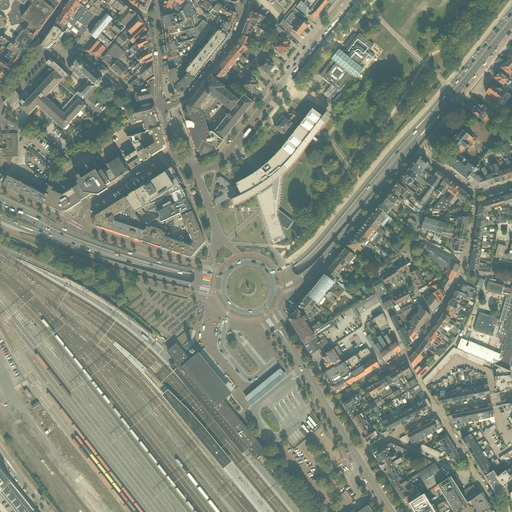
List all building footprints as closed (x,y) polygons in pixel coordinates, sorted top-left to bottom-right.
[(4,28),(6,30),(2,36),(14,46),(26,29),(35,37),(40,31),(29,23),(26,21),(26,20),(22,18),(24,15),(29,9),(29,8),(23,4),(17,0),(0,0),(0,13),(2,15),(7,19),(6,19),(7,20),(5,22),(7,24),(4,28)] [(17,0),(23,4),(29,8),(32,5),(33,3),(28,0),(17,0)] [(45,1),(42,0),(28,0),(33,3),(32,5),(36,8),(37,7),(39,8),(39,7),(41,8),(42,9),(43,8),(46,9),(52,14),(55,10),(51,6),(44,2),(45,1)] [(47,0),(50,2),(52,4),(52,5),(51,6),(55,10),(56,8),(60,4),(54,0),(47,0)] [(86,27),(92,18),(95,21),(98,17),(94,13),(93,14),(89,11),(83,6),(83,7),(74,0),(71,0),(64,11),(78,21),(86,27)] [(95,0),(88,0),(87,2),(87,1),(85,4),(83,6),(89,11),(94,5),(97,1),(95,0)] [(121,12),(126,6),(119,0),(111,9),(109,11),(90,34),(96,39),(97,38),(101,33),(110,23),(119,14),(121,12)] [(100,7),(104,0),(98,0),(97,1),(94,5),(98,9),(102,12),(104,10),(100,7)] [(111,0),(104,0),(100,7),(104,10),(105,8),(111,0)] [(111,0),(105,8),(108,11),(109,11),(111,9),(119,0),(118,0),(111,0)] [(139,8),(146,13),(149,7),(152,0),(141,0),(140,3),(142,4),(140,6),(139,8)] [(172,0),(166,0),(165,4),(162,13),(163,18),(175,14),(176,16),(179,15),(183,22),(196,15),(197,14),(193,8),(194,7),(189,1),(187,0),(185,0),(180,4),(176,2),(172,0)] [(218,3),(214,0),(205,0),(201,6),(210,13),(218,3)] [(308,17),(309,15),(315,20),(314,19),(316,17),(316,18),(317,17),(316,17),(318,15),(319,16),(329,3),(325,0),(307,0),(305,3),(302,0),(301,2),(301,1),(296,7),(296,8),(297,8),(306,15),(306,16),(306,15),(308,17)] [(385,10),(395,18),(403,9),(394,1),(385,10)] [(210,13),(207,17),(212,21),(217,15),(223,7),(218,3),(210,13)] [(47,21),(50,17),(52,14),(46,9),(43,8),(42,9),(41,8),(39,7),(39,8),(37,7),(36,8),(32,5),(29,8),(29,9),(24,15),(22,18),(26,20),(26,21),(29,23),(40,31),(41,29),(43,27),(47,21)] [(94,13),(98,17),(102,12),(98,9),(94,5),(89,11),(93,14),(94,13)] [(129,8),(126,6),(121,12),(119,14),(110,23),(101,33),(111,43),(113,42),(105,35),(107,33),(113,25),(115,23),(117,20),(118,21),(129,8)] [(221,14),(224,16),(228,10),(223,7),(217,15),(219,17),(221,14)] [(304,16),(294,7),(292,10),(294,12),(294,11),(302,17),(304,16)] [(133,11),(129,8),(118,21),(117,20),(115,23),(113,25),(107,33),(105,35),(113,42),(118,35),(112,30),(115,26),(117,28),(121,24),(133,11)] [(252,8),(251,12),(249,17),(259,21),(260,22),(264,23),(266,17),(266,16),(261,14),(262,12),(252,8)] [(237,14),(228,10),(224,16),(225,16),(224,20),(232,27),(237,15),(237,14)] [(78,21),(64,11),(60,16),(79,31),(82,27),(87,31),(88,29),(86,27),(78,21)] [(136,15),(133,11),(121,24),(117,28),(115,26),(112,30),(118,35),(125,27),(136,15)] [(297,35),(299,37),(308,26),(292,13),(285,21),(284,20),(279,25),(290,33),(292,30),(297,34),(297,35)] [(163,18),(165,30),(178,26),(183,22),(179,15),(176,16),(175,14),(163,18)] [(392,29),(397,32),(404,19),(401,17),(399,20),(387,14),(385,17),(396,23),(392,29)] [(203,20),(202,19),(201,19),(199,20),(196,15),(183,22),(178,26),(165,30),(166,36),(197,27),(201,23),(203,20)] [(76,34),(78,32),(79,31),(60,16),(57,20),(70,30),(71,30),(76,34)] [(126,36),(141,21),(138,16),(123,33),(126,36)] [(217,20),(223,24),(220,27),(221,28),(229,35),(232,27),(224,20),(220,17),(217,20)] [(258,28),(259,25),(260,22),(259,21),(249,17),(246,24),(256,27),(258,28)] [(375,23),(370,18),(365,23),(371,28),(375,23)] [(57,20),(54,25),(54,26),(64,33),(72,39),(76,34),(71,30),(70,30),(57,20)] [(144,25),(142,22),(141,20),(141,21),(126,36),(123,33),(117,40),(123,45),(127,41),(143,26),(144,25)] [(448,30),(449,23),(440,22),(439,29),(448,30)] [(167,47),(198,39),(199,37),(200,33),(206,26),(201,23),(197,27),(166,36),(167,47)] [(255,41),(260,29),(258,28),(256,27),(246,24),(242,35),(251,39),(255,41)] [(365,24),(360,29),(365,33),(370,28),(365,24)] [(138,40),(147,30),(144,25),(143,26),(127,41),(132,46),(138,40)] [(55,43),(57,43),(57,44),(64,33),(54,26),(40,45),(47,50),(55,43)] [(272,34),(274,36),(275,36),(275,35),(276,35),(277,34),(278,34),(279,34),(280,34),(281,34),(282,34),(282,35),(283,35),(285,33),(278,27),(277,28),(274,31),(272,33),(272,34)] [(229,35),(221,28),(220,29),(214,37),(213,37),(212,38),(213,38),(208,44),(217,51),(221,45),(222,46),(223,43),(228,37),(228,36),(229,35)] [(34,39),(35,37),(26,29),(14,46),(23,53),(25,51),(33,40),(34,39)] [(150,38),(147,30),(138,40),(140,43),(150,38)] [(107,47),(111,43),(101,33),(97,38),(107,47)] [(335,97),(339,92),(352,76),(355,79),(360,72),(361,73),(364,69),(359,66),(367,57),(369,55),(373,58),(375,56),(369,51),(374,45),(359,34),(351,44),(344,53),(339,50),(331,59),(332,60),(321,74),(319,76),(324,79),(331,85),(327,91),(335,97)] [(239,43),(246,49),(248,46),(251,39),(242,35),(239,43)] [(14,46),(2,36),(0,38),(0,43),(2,46),(19,58),(23,53),(14,46)] [(96,56),(100,55),(107,47),(97,38),(96,39),(85,51),(96,56)] [(129,50),(132,55),(128,57),(132,61),(139,54),(137,51),(141,48),(143,46),(151,43),(150,38),(140,43),(138,40),(132,46),(129,50)] [(289,49),(290,48),(289,47),(291,45),(284,39),(282,41),(279,38),(276,43),(275,42),(273,43),(272,45),(272,46),(283,55),(286,52),(287,52),(287,51),(288,52),(289,52),(290,50),(290,49),(289,49)] [(195,42),(198,39),(167,47),(168,54),(183,50),(187,48),(192,42),(194,44),(195,42)] [(117,40),(102,57),(103,61),(111,69),(119,60),(125,54),(128,50),(129,50),(132,46),(127,41),(123,45),(117,40)] [(168,54),(168,59),(179,56),(184,55),(186,57),(195,46),(195,45),(194,44),(192,42),(187,48),(183,50),(168,54)] [(143,51),(152,47),(151,43),(143,46),(141,48),(137,51),(139,54),(143,51)] [(247,56),(244,54),(247,49),(246,49),(239,43),(234,49),(245,58),(247,56)] [(197,58),(205,65),(210,59),(212,57),(217,51),(208,44),(203,51),(202,50),(201,51),(202,52),(197,58)] [(19,58),(2,46),(0,49),(0,52),(15,64),(19,58)] [(152,52),(152,47),(143,51),(139,54),(132,61),(135,63),(146,55),(152,52)] [(245,58),(234,49),(229,55),(236,61),(238,58),(244,63),(247,60),(245,58)] [(0,58),(12,68),(15,64),(0,52),(0,58)] [(144,61),(153,57),(152,52),(146,55),(135,63),(127,71),(121,77),(123,80),(131,72),(134,70),(135,68),(144,61)] [(109,71),(102,65),(98,69),(81,54),(78,56),(71,64),(68,67),(74,72),(86,83),(76,93),(85,101),(97,88),(99,87),(100,87),(100,88),(107,95),(107,94),(109,94),(109,95),(112,91),(112,90),(112,89),(112,88),(105,82),(104,82),(104,78),(103,77),(109,71)] [(132,61),(128,57),(125,54),(119,60),(111,69),(115,72),(118,69),(120,71),(132,61)] [(229,55),(224,61),(232,67),(239,73),(241,70),(236,67),(238,64),(236,62),(237,61),(236,61),(229,55)] [(177,67),(180,64),(182,63),(182,62),(183,60),(183,58),(180,59),(179,56),(168,59),(168,67),(169,71),(170,71),(171,70),(173,70),(174,69),(176,68),(177,67)] [(153,61),(153,57),(144,61),(135,68),(134,70),(131,72),(123,80),(126,83),(132,77),(135,74),(134,74),(135,74),(137,71),(138,71),(141,68),(153,61)] [(441,57),(434,62),(438,68),(445,63),(441,57)] [(0,58),(0,62),(1,63),(0,64),(0,65),(9,72),(12,68),(0,58)] [(62,82),(64,83),(69,77),(50,58),(46,62),(47,63),(46,64),(48,65),(50,67),(51,67),(55,71),(55,72),(64,80),(62,82)] [(201,71),(205,65),(197,58),(192,64),(190,62),(188,64),(190,66),(186,72),(188,74),(190,76),(194,79),(195,79),(194,79),(199,73),(201,71)] [(269,61),(270,61),(266,58),(259,67),(267,74),(274,66),(272,64),(269,61)] [(115,72),(121,77),(127,71),(135,63),(132,61),(120,71),(118,69),(115,72)] [(147,69),(153,66),(153,61),(141,68),(138,71),(137,71),(135,74),(134,74),(135,74),(132,77),(126,83),(129,85),(135,79),(138,78),(147,69)] [(230,75),(230,76),(234,79),(236,76),(231,72),(233,70),(231,68),(232,67),(224,61),(219,67),(230,75)] [(511,66),(506,62),(505,63),(504,64),(504,65),(503,66),(502,68),(504,70),(503,70),(508,73),(511,76),(511,66)] [(177,77),(182,71),(182,66),(180,64),(177,67),(176,68),(174,69),(173,70),(171,70),(170,71),(170,73),(172,79),(177,77)] [(0,71),(6,76),(9,72),(0,65),(0,71)] [(154,69),(153,66),(147,69),(138,78),(135,79),(129,85),(134,90),(135,94),(139,93),(139,92),(136,89),(154,74),(154,69)] [(219,67),(214,74),(224,83),(228,78),(230,76),(230,75),(219,67)] [(182,71),(177,77),(172,79),(175,88),(176,87),(183,81),(188,74),(186,72),(183,70),(182,71)] [(23,105),(20,108),(29,116),(38,106),(64,130),(82,110),(85,113),(89,109),(83,103),(85,101),(76,93),(64,83),(62,82),(64,80),(55,72),(54,71),(25,103),(23,105)] [(511,81),(499,72),(497,73),(497,76),(495,78),(497,80),(501,84),(503,85),(502,87),(507,91),(509,88),(506,86),(511,81)] [(139,92),(155,80),(154,74),(136,89),(139,92)] [(179,89),(190,76),(188,74),(183,81),(176,87),(175,88),(174,88),(176,91),(180,90),(179,89)] [(107,79),(120,89),(122,86),(110,76),(107,79)] [(179,98),(180,97),(193,81),(194,79),(190,76),(179,89),(180,90),(176,91),(178,97),(179,98)] [(225,87),(212,77),(187,107),(188,110),(190,115),(207,109),(209,115),(220,102),(231,111),(239,101),(224,89),(225,87)] [(253,81),(254,80),(250,77),(246,81),(247,81),(246,82),(243,86),(252,92),(258,85),(253,81)] [(155,80),(139,92),(155,88),(155,80)] [(489,89),(486,93),(490,97),(489,98),(494,101),(495,100),(498,103),(507,91),(502,87),(500,86),(498,89),(492,85),(491,86),(490,85),(489,86),(488,87),(488,88),(489,89)] [(135,94),(136,97),(137,101),(137,102),(153,98),(155,96),(155,88),(139,92),(139,93),(135,94)] [(15,91),(3,103),(6,106),(10,110),(13,112),(21,103),(23,105),(25,103),(21,99),(22,98),(20,96),(15,91)] [(183,112),(190,132),(194,141),(197,151),(199,151),(201,155),(215,150),(213,146),(214,145),(215,146),(217,146),(220,143),(221,141),(252,102),(244,95),(239,101),(231,111),(229,114),(214,133),(213,133),(210,126),(213,125),(212,124),(209,115),(207,109),(190,115),(188,110),(183,112)] [(489,111),(482,105),(481,107),(481,106),(475,102),(472,105),(474,106),(470,110),(482,120),(489,111)] [(156,113),(155,106),(141,110),(139,111),(134,112),(134,113),(134,115),(131,118),(133,123),(157,116),(156,113)] [(266,224),(267,225),(272,241),(284,237),(281,226),(282,226),(287,230),(293,221),(279,210),(278,210),(282,176),(286,172),(289,168),(293,165),(296,161),(299,157),(316,136),(329,119),(329,118),(331,115),(327,112),(323,117),(312,109),(304,120),(299,126),(289,139),(284,146),(281,149),(278,152),(276,155),(273,158),(270,161),(267,164),(263,166),(260,169),(256,172),(252,174),(248,177),(245,179),(241,181),(237,183),(237,184),(236,184),(237,187),(240,193),(234,197),(235,199),(234,199),(231,201),(233,206),(243,201),(248,199),(252,197),(257,194),(258,195),(257,196),(266,224)] [(283,117),(280,120),(274,127),(280,132),(282,134),(283,134),(292,124),(290,123),(294,118),(295,119),(298,115),(292,111),(289,114),(290,115),(287,120),(283,117)] [(92,155),(111,137),(121,127),(122,128),(124,128),(124,127),(125,126),(124,126),(124,125),(131,118),(134,115),(134,113),(122,125),(123,126),(123,127),(122,127),(121,126),(92,155)] [(125,133),(128,137),(146,132),(161,128),(157,116),(133,123),(133,124),(143,121),(145,127),(125,133)] [(344,128),(356,135),(361,128),(349,120),(344,128)] [(130,141),(133,145),(136,151),(136,152),(124,159),(131,170),(143,162),(166,148),(161,128),(146,132),(128,137),(130,141)] [(473,139),(463,131),(459,136),(457,134),(453,138),(456,140),(452,145),(462,154),(473,139)] [(3,151),(3,157),(12,157),(12,154),(12,151),(12,148),(12,146),(12,143),(12,140),(12,137),(12,134),(2,134),(2,140),(6,140),(6,149),(3,149),(3,151)] [(503,151),(511,161),(511,158),(510,156),(508,153),(511,151),(506,143),(503,146),(503,151)] [(0,179),(2,180),(13,157),(12,157),(3,157),(3,151),(0,151),(0,179)] [(120,157),(119,158),(117,155),(109,160),(107,162),(104,165),(106,168),(108,167),(116,180),(129,172),(128,172),(129,171),(120,157)] [(460,156),(456,160),(465,167),(468,163),(460,156)] [(429,168),(431,166),(429,164),(426,162),(422,159),(419,157),(417,159),(414,163),(424,171),(426,167),(428,168),(429,168)] [(487,174),(485,168),(487,167),(483,158),(479,164),(481,170),(485,178),(489,186),(495,184),(490,174),(488,175),(487,174)] [(450,167),(466,180),(475,168),(472,165),(468,163),(465,167),(456,160),(450,167)] [(488,163),(489,165),(492,172),(493,173),(490,174),(495,184),(500,182),(493,165),(492,164),(491,162),(491,161),(488,163)] [(502,162),(498,163),(502,171),(506,180),(511,178),(511,177),(508,169),(506,170),(502,162)] [(412,165),(409,169),(422,179),(427,173),(424,171),(414,163),(412,165)] [(479,164),(478,165),(475,168),(466,180),(470,183),(477,175),(481,170),(479,164)] [(500,182),(506,180),(502,171),(499,172),(498,170),(499,170),(496,164),(493,165),(500,182)] [(98,173),(93,166),(80,174),(77,169),(74,172),(78,178),(79,180),(78,181),(78,182),(77,182),(79,185),(76,186),(72,188),(73,189),(74,189),(73,189),(74,191),(75,191),(78,197),(79,197),(78,197),(81,201),(81,200),(81,201),(84,199),(87,197),(92,194),(98,195),(108,189),(106,186),(98,173)] [(106,168),(103,171),(102,171),(111,183),(116,180),(108,167),(106,168)] [(128,195),(129,196),(126,198),(125,199),(134,213),(135,213),(138,211),(142,209),(144,207),(144,208),(183,189),(179,184),(181,183),(178,178),(178,177),(172,167),(128,195)] [(405,174),(414,182),(416,183),(418,185),(420,183),(424,186),(426,183),(422,179),(409,169),(405,174)] [(106,186),(111,183),(102,171),(103,171),(102,170),(98,173),(106,186)] [(477,175),(470,183),(477,188),(477,189),(479,189),(489,186),(485,178),(481,170),(477,175)] [(11,171),(5,182),(4,184),(41,204),(41,203),(42,204),(48,190),(11,171)] [(427,183),(429,185),(431,187),(425,194),(423,197),(419,201),(424,205),(446,178),(441,174),(437,171),(434,175),(432,177),(431,179),(427,183)] [(416,185),(416,183),(414,182),(405,174),(401,179),(416,192),(419,189),(414,185),(415,185),(416,185)] [(219,182),(226,188),(227,188),(229,185),(233,188),(235,187),(223,178),(222,177),(220,177),(219,178),(218,180),(219,181),(219,182)] [(428,208),(436,198),(449,181),(446,178),(424,205),(428,208)] [(401,179),(397,184),(410,194),(413,196),(416,192),(401,179)] [(447,190),(448,191),(453,184),(449,181),(436,198),(438,199),(442,194),(443,195),(447,190)] [(393,189),(404,198),(409,201),(410,199),(408,197),(410,194),(397,184),(393,189)] [(457,187),(453,184),(448,191),(452,194),(457,187)] [(226,188),(225,188),(224,189),(224,190),(223,190),(223,191),(223,192),(224,193),(224,194),(225,194),(226,195),(228,198),(233,195),(234,197),(240,193),(237,187),(235,187),(233,188),(229,185),(227,188),(226,188)] [(64,212),(65,212),(66,212),(67,212),(67,211),(81,202),(81,201),(81,200),(81,201),(78,197),(79,197),(78,197),(75,191),(74,191),(73,189),(74,189),(73,189),(72,188),(63,195),(54,191),(55,189),(49,186),(48,190),(42,204),(61,212),(63,212),(64,212)] [(452,194),(447,200),(443,197),(433,209),(444,211),(446,209),(451,203),(460,189),(457,187),(452,194)] [(149,211),(154,209),(157,213),(158,213),(187,199),(183,190),(183,189),(144,208),(147,211),(149,211)] [(389,194),(401,203),(403,205),(404,204),(402,202),(403,200),(404,198),(393,189),(389,194)] [(465,193),(460,189),(451,203),(453,205),(456,201),(458,203),(465,193)] [(458,203),(457,205),(459,207),(463,203),(464,204),(470,197),(465,193),(458,203)] [(386,198),(399,209),(401,207),(399,205),(401,203),(389,194),(386,198)] [(221,204),(234,197),(233,195),(228,198),(226,195),(218,199),(217,200),(216,202),(217,203),(218,204),(219,205),(221,204)] [(511,201),(509,195),(502,197),(506,206),(505,206),(506,208),(510,207),(510,208),(511,206),(511,201)] [(125,199),(126,198),(125,197),(92,218),(93,225),(142,241),(146,230),(144,228),(135,213),(134,213),(125,199)] [(496,199),(498,207),(499,207),(499,209),(500,209),(501,211),(504,210),(503,207),(505,206),(506,206),(502,197),(496,199)] [(158,224),(191,209),(194,207),(190,198),(187,199),(158,213),(160,217),(153,221),(152,220),(149,222),(151,225),(154,226),(158,224)] [(382,203),(393,212),(396,209),(398,210),(399,209),(386,198),(382,203)] [(491,210),(495,209),(495,210),(498,209),(498,207),(496,199),(489,201),(491,210)] [(480,204),(479,205),(478,210),(487,211),(491,210),(489,201),(480,204)] [(392,213),(394,215),(394,216),(397,218),(398,216),(393,212),(382,203),(378,208),(390,217),(392,213)] [(390,217),(378,208),(371,216),(383,226),(384,226),(389,219),(390,220),(391,218),(390,217)] [(205,242),(192,212),(182,216),(190,234),(182,243),(165,237),(161,248),(191,257),(205,242)] [(383,226),(371,216),(366,223),(382,236),(385,232),(381,229),(383,226)] [(421,229),(441,235),(444,229),(446,223),(426,217),(425,218),(424,222),(421,229)] [(412,220),(409,225),(413,228),(417,224),(412,220)] [(456,229),(457,229),(465,230),(466,224),(453,222),(452,225),(456,226),(457,226),(456,229)] [(375,245),(382,236),(366,223),(358,232),(375,245)] [(158,226),(158,224),(154,226),(153,228),(151,227),(150,228),(146,227),(144,228),(146,230),(142,241),(161,248),(165,237),(164,237),(167,229),(158,226)] [(413,228),(409,225),(405,229),(410,234),(414,229),(413,228)] [(448,237),(455,239),(464,240),(465,230),(457,229),(456,229),(453,228),(453,230),(444,229),(441,235),(448,237)] [(372,247),(372,246),(375,249),(377,247),(375,245),(358,232),(355,237),(365,245),(367,247),(369,245),(372,247)] [(358,250),(358,251),(357,253),(361,255),(361,256),(363,253),(361,250),(362,249),(365,245),(355,237),(347,246),(356,253),(358,250)] [(454,251),(462,253),(464,240),(455,239),(455,244),(454,251)] [(411,249),(413,251),(419,243),(417,242),(416,241),(411,247),(407,244),(403,248),(408,252),(411,249)] [(457,273),(460,266),(459,265),(459,264),(425,245),(421,242),(420,244),(423,247),(435,262),(444,267),(447,269),(447,268),(452,271),(452,270),(457,273)] [(500,258),(498,263),(511,267),(511,243),(509,255),(504,254),(506,246),(498,244),(495,257),(500,258)] [(339,256),(349,264),(355,256),(354,256),(356,253),(347,246),(339,256)] [(486,256),(486,255),(489,256),(490,254),(481,252),(481,249),(473,248),(472,254),(486,256)] [(349,264),(339,256),(335,261),(347,269),(347,270),(351,273),(352,273),(354,276),(358,272),(349,264)] [(342,276),(344,278),(347,274),(346,273),(345,272),(347,270),(347,269),(335,261),(330,268),(342,277),(342,276)] [(408,269),(404,262),(399,265),(404,272),(403,272),(408,269)] [(403,272),(404,272),(399,265),(394,268),(395,269),(399,274),(403,272)] [(330,268),(324,274),(335,283),(336,284),(342,277),(330,268)] [(444,273),(447,276),(452,282),(457,273),(452,270),(452,271),(447,268),(447,269),(444,273)] [(400,276),(399,274),(395,269),(390,272),(395,279),(400,276)] [(420,274),(417,269),(410,273),(410,274),(411,273),(413,278),(412,278),(420,274)] [(390,272),(386,274),(391,282),(390,281),(395,279),(390,272)] [(329,293),(328,293),(328,292),(335,283),(324,274),(308,296),(318,304),(325,295),(326,296),(326,297),(326,298),(327,298),(327,299),(328,299),(328,298),(329,298),(329,297),(330,297),(330,296),(331,296),(331,295),(331,294),(331,293),(330,292),(329,292),(329,293)] [(380,278),(380,280),(384,286),(386,285),(386,284),(390,282),(391,282),(386,274),(380,278)] [(423,279),(420,274),(412,278),(413,278),(416,283),(415,283),(423,279)] [(452,282),(447,276),(445,279),(442,283),(439,282),(437,285),(443,293),(446,289),(447,290),(452,282)] [(425,284),(423,279),(415,283),(416,283),(418,288),(425,284)] [(495,365),(497,363),(501,360),(503,361),(502,364),(511,367),(511,362),(511,332),(511,333),(511,331),(511,285),(511,289),(503,287),(504,286),(495,284),(496,280),(489,279),(486,290),(501,295),(502,294),(507,296),(500,319),(495,318),(495,317),(480,313),(474,331),(492,336),(493,336),(496,337),(495,338),(499,339),(502,347),(500,355),(469,342),(467,346),(466,346),(467,341),(461,339),(457,348),(495,365)] [(373,290),(368,280),(365,284),(373,290)] [(379,297),(384,307),(386,310),(392,307),(393,309),(395,308),(390,299),(384,287),(384,286),(380,280),(373,284),(377,292),(379,297)] [(459,283),(455,291),(464,294),(471,298),(475,300),(479,293),(474,290),(474,291),(470,289),(469,291),(465,289),(467,287),(463,285),(463,284),(459,283)] [(443,293),(437,285),(434,286),(434,285),(432,287),(434,289),(437,292),(442,300),(445,295),(443,293)] [(439,305),(442,300),(437,292),(434,289),(430,292),(432,294),(439,305)] [(402,293),(406,300),(411,298),(407,291),(402,293)] [(455,291),(453,296),(460,299),(461,297),(469,302),(471,298),(464,294),(455,291)] [(401,303),(406,300),(402,293),(397,296),(397,295),(401,303)] [(432,294),(426,302),(433,312),(439,305),(432,294)] [(320,305),(318,304),(308,296),(308,295),(303,301),(318,313),(320,310),(317,308),(320,305)] [(396,306),(401,303),(397,295),(397,296),(392,298),(396,306)] [(460,299),(453,296),(450,300),(458,304),(459,303),(460,303),(460,302),(459,302),(461,299),(460,299)] [(450,300),(447,306),(459,311),(460,312),(463,306),(458,304),(450,300)] [(300,307),(306,312),(313,318),(315,315),(316,316),(318,313),(303,301),(300,306),(300,307)] [(421,307),(419,305),(417,307),(419,309),(417,312),(427,320),(429,317),(431,316),(423,310),(424,308),(422,306),(421,307)] [(458,314),(459,311),(447,306),(445,310),(457,316),(458,316),(458,315),(458,314)] [(311,355),(329,344),(325,337),(323,335),(317,339),(316,337),(325,332),(334,326),(331,321),(323,326),(313,318),(306,312),(305,313),(306,315),(304,317),(301,312),(301,313),(300,313),(299,313),(298,310),(297,310),(290,318),(290,321),(311,355)] [(452,318),(453,317),(458,319),(458,318),(460,319),(461,317),(458,316),(457,316),(445,310),(443,314),(451,318),(452,318)] [(427,320),(417,312),(413,317),(424,325),(425,323),(424,323),(427,320)] [(383,313),(380,315),(373,319),(379,330),(388,324),(383,313)] [(451,318),(443,314),(440,319),(453,326),(455,327),(457,324),(450,320),(451,318)] [(398,322),(397,319),(395,315),(393,316),(390,318),(397,331),(405,348),(412,343),(400,321),(398,322)] [(424,325),(413,317),(410,321),(420,329),(422,326),(424,325)] [(446,326),(451,328),(450,329),(458,333),(461,330),(455,327),(453,326),(440,319),(436,324),(447,332),(444,329),(446,326)] [(422,331),(420,329),(410,321),(409,322),(411,324),(408,328),(409,329),(418,336),(422,331)] [(445,337),(445,336),(447,334),(446,334),(447,332),(436,324),(433,328),(445,337)] [(412,342),(418,336),(409,329),(408,328),(405,325),(404,326),(412,342)] [(442,340),(445,337),(433,328),(431,332),(442,341),(442,340)] [(392,342),(385,332),(385,331),(382,333),(390,347),(395,355),(400,351),(396,342),(392,344),(391,343),(392,342)] [(441,342),(442,341),(431,332),(428,336),(439,345),(441,342)] [(387,346),(380,336),(378,338),(377,338),(382,345),(385,350),(390,359),(395,355),(390,347),(388,348),(386,346),(387,346)] [(438,346),(439,345),(428,336),(425,340),(434,347),(436,345),(438,346)] [(373,341),(375,345),(385,362),(390,359),(385,350),(377,338),(373,341)] [(422,344),(433,352),(435,350),(433,349),(435,347),(434,347),(425,340),(422,344)] [(432,355),(433,352),(422,344),(419,348),(426,353),(427,351),(432,355)] [(177,345),(168,352),(194,384),(195,384),(196,385),(193,388),(194,389),(198,395),(202,392),(203,394),(256,458),(265,451),(223,401),(226,398),(224,397),(223,398),(222,396),(225,393),(208,373),(197,360),(196,358),(194,360),(193,358),(190,361),(177,345)] [(322,358),(325,362),(324,363),(327,368),(327,367),(328,369),(340,361),(338,357),(340,356),(342,358),(344,356),(342,352),(338,346),(326,353),(326,355),(322,358)] [(346,358),(344,356),(342,358),(340,356),(338,357),(340,361),(328,369),(322,372),(324,375),(327,380),(327,381),(331,387),(335,393),(337,393),(356,381),(367,374),(362,366),(367,363),(366,362),(370,359),(371,360),(374,359),(367,348),(356,355),(347,360),(346,358)] [(423,359),(423,358),(427,354),(426,353),(419,348),(415,352),(423,359)] [(485,361),(477,357),(476,357),(454,348),(430,373),(426,377),(429,380),(431,381),(455,355),(483,366),(485,361)] [(417,365),(422,359),(423,359),(415,352),(409,359),(409,360),(414,369),(417,365)] [(367,363),(362,366),(367,374),(379,367),(374,359),(371,360),(370,359),(366,362),(367,363)] [(421,369),(416,374),(419,378),(430,367),(426,363),(421,369)] [(411,388),(418,384),(411,372),(406,364),(399,369),(411,388)] [(510,376),(509,371),(499,366),(497,369),(496,369),(496,373),(496,377),(509,376),(510,376)] [(408,389),(411,388),(399,369),(394,372),(399,380),(402,378),(406,386),(404,387),(404,388),(405,391),(408,389)] [(394,384),(396,387),(398,390),(400,394),(405,391),(404,388),(404,387),(399,380),(394,372),(389,375),(394,384)] [(279,373),(273,378),(270,381),(273,384),(283,377),(279,373)] [(394,384),(389,375),(383,379),(388,387),(389,386),(390,386),(391,387),(392,386),(394,389),(396,387),(394,384)] [(499,388),(500,393),(506,391),(506,389),(508,388),(508,389),(511,388),(511,380),(511,379),(511,378),(510,378),(509,376),(496,377),(497,380),(495,381),(496,383),(496,386),(497,389),(499,388)] [(383,379),(378,382),(386,394),(388,397),(390,396),(393,393),(389,386),(388,387),(383,379)] [(378,382),(373,385),(382,400),(383,400),(386,398),(388,397),(386,394),(378,382)] [(376,404),(380,402),(382,400),(373,385),(366,389),(367,389),(370,394),(376,404)] [(438,395),(435,395),(431,396),(437,405),(438,405),(440,405),(440,404),(442,404),(440,394),(439,389),(436,390),(435,391),(436,392),(438,395)] [(360,400),(357,395),(356,395),(353,397),(342,404),(345,409),(358,401),(360,400),(359,400),(360,400)] [(419,399),(415,401),(421,413),(422,412),(423,413),(426,411),(426,410),(421,402),(419,399)] [(427,410),(431,408),(432,408),(432,407),(432,406),(427,399),(421,402),(426,410),(427,410)] [(361,403),(359,404),(358,401),(345,409),(349,414),(357,409),(362,406),(361,403)] [(421,413),(415,401),(410,404),(416,415),(418,415),(421,413)] [(506,414),(508,418),(510,417),(511,418),(510,419),(511,421),(511,405),(511,406),(511,403),(502,405),(504,409),(506,414)] [(416,416),(416,415),(410,404),(405,406),(407,409),(411,418),(413,417),(413,418),(416,416)] [(405,406),(400,408),(402,412),(407,420),(408,420),(411,418),(407,409),(405,406)] [(357,409),(349,414),(352,419),(356,417),(361,414),(364,412),(363,409),(358,412),(357,409)] [(390,413),(392,417),(397,425),(398,425),(399,425),(402,423),(397,414),(395,411),(390,413)] [(402,412),(397,414),(402,423),(403,422),(403,423),(407,421),(407,420),(402,412)] [(352,419),(354,423),(363,417),(361,414),(356,417),(352,419)] [(452,426),(453,425),(457,425),(455,415),(453,415),(448,416),(447,416),(447,417),(447,418),(452,426)] [(383,422),(387,431),(392,428),(387,419),(386,416),(381,419),(383,422)] [(363,417),(354,423),(356,426),(359,424),(365,420),(363,417)] [(387,419),(392,428),(394,427),(394,428),(397,426),(397,425),(392,417),(387,419)] [(437,419),(436,419),(433,421),(433,422),(432,422),(436,431),(443,428),(438,420),(437,419)] [(356,426),(358,430),(368,424),(365,420),(359,424),(356,426)] [(428,424),(427,425),(431,434),(436,431),(432,422),(431,422),(428,424)] [(368,424),(358,430),(361,434),(365,431),(370,428),(368,424)] [(424,427),(422,427),(426,436),(431,434),(427,425),(423,426),(424,427)] [(419,429),(417,430),(422,439),(426,436),(422,427),(419,429)] [(375,437),(374,435),(370,428),(365,431),(366,433),(362,436),(366,442),(368,443),(370,442),(370,440),(375,437)] [(422,439),(417,430),(417,429),(414,431),(414,432),(412,432),(417,441),(422,439)] [(216,453),(217,452),(218,451),(213,444),(208,438),(202,432),(201,433),(200,434),(205,440),(205,441),(210,447),(216,453)] [(407,444),(411,442),(412,444),(417,441),(412,432),(401,438),(400,438),(400,439),(400,440),(400,441),(401,441),(407,444)] [(473,439),(470,434),(462,440),(463,441),(465,445),(465,444),(473,439)] [(447,436),(441,440),(439,442),(441,446),(450,441),(448,438),(447,437),(447,436)] [(468,449),(476,444),(473,439),(465,444),(466,446),(468,449)] [(450,441),(441,446),(444,451),(453,446),(451,443),(450,441)] [(374,455),(377,459),(379,463),(395,454),(394,454),(401,450),(403,449),(391,443),(374,453),(374,455)] [(471,453),(479,448),(476,444),(468,449),(469,450),(468,451),(470,454),(471,454),(471,453)] [(454,447),(453,446),(444,451),(447,456),(456,451),(456,450),(454,447)] [(482,453),(479,448),(471,453),(471,454),(472,455),(471,455),(473,458),(474,458),(482,453)] [(451,461),(455,463),(455,462),(461,459),(457,452),(456,451),(447,456),(450,460),(451,461)] [(485,457),(482,453),(474,458),(475,460),(474,460),(476,463),(485,457)] [(395,454),(379,463),(383,469),(395,461),(395,460),(394,459),(393,459),(396,457),(395,454)] [(383,469),(386,474),(396,468),(399,466),(399,465),(399,464),(398,464),(403,461),(401,457),(395,461),(383,469)] [(476,463),(477,464),(479,468),(479,467),(488,462),(485,457),(476,463)] [(427,468),(435,463),(428,460),(423,463),(427,468)] [(482,472),(490,467),(488,462),(479,467),(480,469),(482,472)] [(425,484),(428,489),(445,479),(435,463),(427,468),(404,483),(404,482),(395,488),(402,499),(417,489),(425,484)] [(283,486),(267,466),(264,469),(274,482),(271,485),(274,488),(274,489),(276,492),(283,486)] [(493,471),(490,467),(482,472),(483,473),(483,474),(485,477),(493,471)] [(391,482),(400,477),(401,476),(396,468),(386,474),(391,482)] [(505,471),(499,476),(497,477),(493,471),(485,477),(495,494),(496,494),(496,495),(497,494),(507,485),(505,484),(511,479),(505,471)] [(20,498),(21,497),(18,493),(17,495),(15,492),(16,491),(14,487),(12,489),(10,486),(11,485),(9,481),(7,483),(5,480),(7,479),(1,473),(0,474),(0,473),(0,490),(17,511),(33,511),(32,511),(31,511),(30,510),(31,509),(28,505),(27,507),(25,504),(26,503),(23,499),(22,501),(20,498)] [(404,482),(402,479),(400,477),(391,482),(395,488),(404,482)] [(450,477),(437,485),(441,491),(444,497),(448,502),(449,504),(451,508),(452,511),(453,511),(468,503),(470,501),(471,500),(476,496),(479,494),(473,485),(460,493),(459,491),(458,488),(456,485),(454,483),(450,477)] [(402,499),(406,505),(408,503),(414,500),(421,495),(419,492),(417,489),(402,499)] [(479,495),(479,494),(476,496),(471,500),(473,504),(477,511),(483,511),(491,507),(489,503),(489,504),(484,496),(482,493),(479,495)] [(432,511),(433,511),(422,495),(421,495),(414,500),(408,503),(408,504),(413,511),(432,511)]
